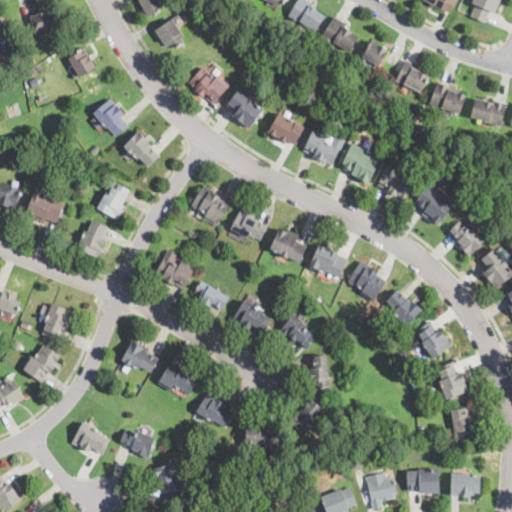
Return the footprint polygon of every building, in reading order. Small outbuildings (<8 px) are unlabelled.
[(158,0),(163,8),(148,16),(145,12),(143,13),(136,1),(138,0),(158,0)] [(325,15),(318,27),(316,30),(306,24),(305,26),(288,16),(297,0),(309,0),(319,6),(317,10),(325,15)] [(457,0),(450,13),(425,0),(457,0)] [(499,0),(499,1),(495,12),(494,12),(490,10),(485,23),(470,16),(476,4),(472,2),(472,0),(499,0)] [(42,30),(34,32),(30,15),(40,13),(52,9),(57,26),(42,30)] [(359,36),(349,51),(337,43),(336,45),(322,36),(334,16),(347,24),(345,27),(359,36)] [(183,42),(174,48),(171,44),(167,46),(156,29),(173,18),(184,35),(181,38),(183,42)] [(0,19),(6,19),(9,39),(0,40),(0,19)] [(372,40),(382,47),(383,45),(389,49),(378,67),(371,62),(372,61),(368,58),(364,62),(363,61),(359,59),(372,40)] [(96,67),(75,79),(72,74),(77,72),(68,57),(84,47),(96,67)] [(32,63),(24,66),(22,59),(29,56),(32,63)] [(429,75),(422,91),(421,92),(410,86),(409,87),(396,81),(406,60),(419,66),(418,70),(429,75)] [(203,66),(211,72),(212,70),(230,84),(214,103),(189,83),(203,66)] [(466,94),(459,112),(446,107),(445,109),(437,106),(436,107),(432,106),(433,104),(430,104),(438,81),(459,89),(458,92),(466,94)] [(263,108),(249,127),(233,115),(235,111),(226,104),(237,89),(263,108)] [(122,116),(128,123),(130,125),(117,135),(108,123),(106,125),(101,118),(100,120),(93,112),(112,97),(124,112),(121,114),(122,116)] [(476,98),(489,101),(490,99),(507,103),(501,126),(483,122),(484,120),(471,116),(476,98)] [(304,126),(295,144),(286,139),(286,141),(269,131),(279,112),(304,126)] [(326,141),(331,143),(335,135),(344,139),(332,166),(313,157),(314,155),(304,150),(314,129),(329,136),(326,141)] [(159,155),(149,166),(140,157),(138,159),(124,145),(138,130),(152,143),(149,146),(159,155)] [(381,156),(369,182),(357,177),(358,175),(341,167),(352,143),(381,156)] [(100,149),(94,154),(90,149),(96,145),(100,149)] [(415,185),(407,201),(398,196),(400,192),(398,191),(396,195),(388,191),(389,190),(378,184),(390,163),(404,170),(400,176),(415,184),(415,185)] [(456,200),(438,225),(422,213),(425,209),(415,202),(435,174),(446,182),(441,189),(456,200)] [(0,182),(20,187),(15,209),(2,206),(3,203),(0,202),(0,182)] [(120,184),(130,189),(121,204),(124,205),(117,218),(97,207),(106,191),(109,192),(112,186),(117,188),(120,184)] [(217,225),(216,226),(203,217),(206,213),(191,204),(204,184),(213,190),(212,191),(222,198),(221,199),(230,205),(217,225)] [(64,204),(57,222),(46,218),(45,221),(33,216),(33,215),(26,213),(34,190),(51,196),(50,198),(64,204)] [(268,226),(261,239),(250,233),(248,237),(231,229),(241,208),(257,216),(256,220),(268,226)] [(461,220),(469,228),(470,227),(484,240),(469,256),(458,245),(460,242),(450,232),(461,220)] [(95,221),(108,226),(103,238),(106,239),(98,258),(77,248),(85,230),(88,231),(91,222),(94,224),(95,221)] [(305,248),(300,259),(299,261),(289,256),(288,259),(280,255),(280,253),(270,248),(279,229),(298,238),(295,243),(305,248)] [(348,259),(340,276),(340,278),(326,271),(325,273),(309,266),(310,264),(320,244),(339,253),(338,254),(348,259)] [(511,270),(511,274),(496,288),(483,272),(487,269),(479,260),(494,248),(511,270)] [(164,257),(179,265),(181,260),(194,267),(184,287),(165,277),(164,281),(155,276),(164,257)] [(386,279),(373,301),(360,294),(363,288),(356,284),(355,286),(349,282),(350,281),(349,280),(360,260),(382,273),(380,276),(386,279)] [(229,296),(222,308),(212,302),(210,304),(201,299),(201,298),(194,293),(202,280),(229,296)] [(406,298),(407,299),(408,298),(411,300),(412,299),(422,309),(407,325),(405,324),(404,325),(402,323),(396,330),(385,319),(395,308),(386,300),(397,289),(406,298)] [(511,315),(511,313),(511,312),(511,310),(503,294),(511,289),(511,315)] [(0,293),(1,294),(2,294),(3,291),(16,296),(15,299),(21,302),(16,315),(0,308),(0,293)] [(267,324),(261,333),(252,327),(251,329),(233,318),(243,301),(244,300),(261,311),(260,312),(270,319),(267,324)] [(55,303),(74,311),(67,327),(64,326),(58,340),(42,334),(41,333),(48,316),(41,313),(44,304),(51,307),(53,302),(55,303)] [(315,337),(306,348),(296,340),(294,343),(280,331),(293,314),(308,326),(307,329),(316,336),(315,337)] [(331,322),(326,326),(321,318),(326,315),(331,322)] [(30,322),(28,328),(20,325),(23,319),(30,322)] [(437,330),(438,333),(444,329),(453,344),(432,357),(416,329),(430,320),(437,330)] [(159,358),(151,372),(140,366),(139,369),(131,365),(127,373),(122,369),(126,362),(122,360),(133,338),(150,347),(147,352),(159,358)] [(44,342),(61,355),(42,381),(22,366),(33,351),(36,353),(44,342)] [(330,387),(312,388),(310,368),(313,368),(312,356),(327,354),(330,387)] [(458,372),(459,373),(463,372),(467,384),(466,384),(468,390),(445,399),(440,386),(442,385),(440,380),(441,379),(437,368),(454,361),(458,372)] [(198,379),(189,394),(174,385),(171,391),(158,384),(170,363),(198,379)] [(0,386),(13,379),(24,396),(14,403),(12,400),(0,408),(0,386)] [(233,413),(225,427),(214,420),(213,422),(197,412),(210,391),(219,396),(217,399),(225,403),(223,407),(233,413)] [(323,407),(314,417),(317,420),(304,435),(288,421),(298,410),(299,411),(302,407),(303,408),(312,398),(323,407)] [(465,408),(467,418),(470,418),(474,438),(457,441),(456,434),(451,410),(465,407),(465,408)] [(110,439),(102,454),(91,448),(89,452),(71,443),(83,422),(100,431),(99,433),(110,439)] [(264,448),(247,449),(246,425),(278,424),(279,445),(264,445),(264,448)] [(126,428),(136,432),(137,429),(157,437),(148,458),(138,454),(138,453),(134,451),(135,449),(120,442),(126,428)] [(181,485),(183,493),(165,499),(161,488),(159,489),(154,475),(157,474),(155,467),(176,460),(182,478),(179,479),(181,485)] [(409,493),(407,493),(406,470),(438,469),(439,492),(409,493)] [(385,472),(386,477),(392,476),(396,492),(393,493),(393,497),(381,499),(382,507),(373,509),(366,475),(385,472)] [(22,500),(6,511),(3,511),(0,507),(0,473),(1,473),(22,500)] [(481,475),(480,492),(475,492),(475,495),(470,495),(470,498),(457,497),(457,495),(451,495),(452,473),(470,473),(470,475),(481,475)] [(349,487),(355,503),(341,509),(341,511),(326,511),(321,496),(341,488),(342,489),(349,487)] [(293,511),(308,503),(313,511),(293,511)]
